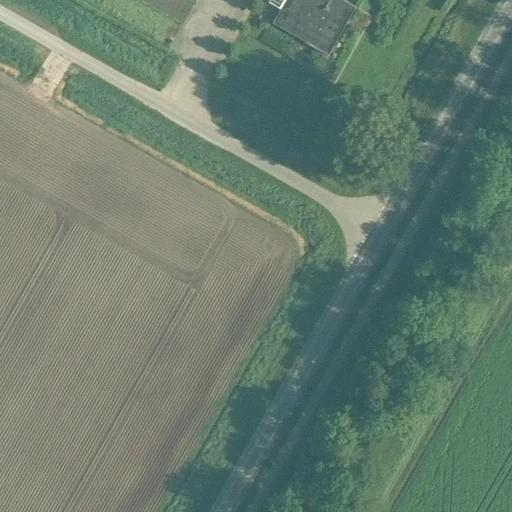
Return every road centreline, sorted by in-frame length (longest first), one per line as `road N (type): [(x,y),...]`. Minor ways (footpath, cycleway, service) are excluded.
road 1 (unclassified): [(0,15),(376,232)]
road 2 (tertiary): [(218,511),(376,232)]
road 3 (tertiary): [(376,232),(509,0)]
